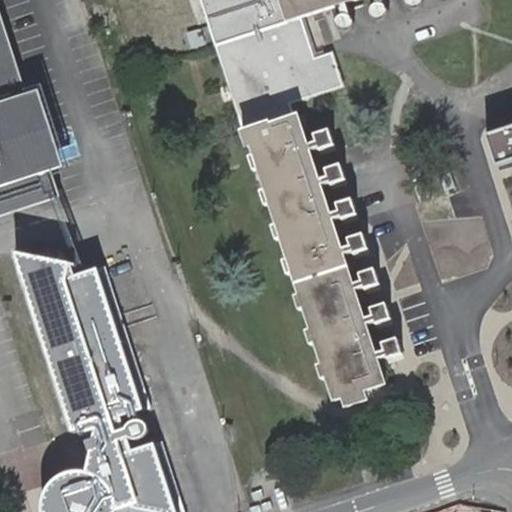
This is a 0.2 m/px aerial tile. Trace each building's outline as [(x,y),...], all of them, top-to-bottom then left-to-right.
[(334,144),(328,128),(312,132),(313,139),(307,142),(302,131),(296,111),(289,113),(287,107),(340,90),(329,56),(314,61),(300,21),(339,8),(363,0),(194,0),(244,149),(249,147),(253,160),(247,162),(251,175),(257,173),(264,194),(259,196),(263,210),(269,208),(276,229),(270,230),(275,245),(280,243),(287,264),(282,265),(286,279),(292,277),(298,298),(293,300),(298,313),(303,311),(310,332),(304,334),(309,348),(314,346),(321,367),(316,369),(321,382),(326,381),(334,404),(341,402),(343,408),(365,401),(363,394),(387,383),(378,358),(385,361),(386,363),(401,358),(395,337),(381,342),(383,351),(375,353),(366,323),(371,324),(376,325),(390,319),(384,301),(369,306),(372,316),(365,317),(355,289),(362,288),(365,291),(379,284),(372,267),(358,272),(360,281),(352,283),(345,253),(351,251),(353,256),(367,249),(361,231),(346,237),(349,246),(343,248),(333,219),(339,217),(342,221),(356,215),(350,196),(335,201),(338,210),(330,212),(320,183),(328,183),(331,187),(346,180),(338,162),(323,168),(326,175),(319,175),(311,150),(316,146),(319,150),(334,144)] [(0,218),(60,200),(52,175),(65,170),(40,93),(27,97),(0,13),(0,218)] [(511,126),(486,135),(495,163),(511,157),(511,126)] [(197,254),(193,241),(182,244),(186,258),(197,254)] [(72,267),(18,255),(22,267),(64,276),(66,283),(76,280),(72,267)] [(22,267),(75,434),(99,426),(96,441),(89,443),(93,456),(89,474),(83,473),(74,474),(65,477),(55,483),(48,492),(44,502),(43,510),(43,511),(118,511),(133,507),(134,509),(149,511),(174,511),(155,448),(124,457),(120,443),(131,440),(136,441),(142,441),(144,440),(148,436),(149,434),(149,430),(148,428),(142,424),(134,424),(132,426),(128,432),(117,434),(112,419),(142,410),(98,273),(76,280),(66,283),(64,276),(22,267)]
